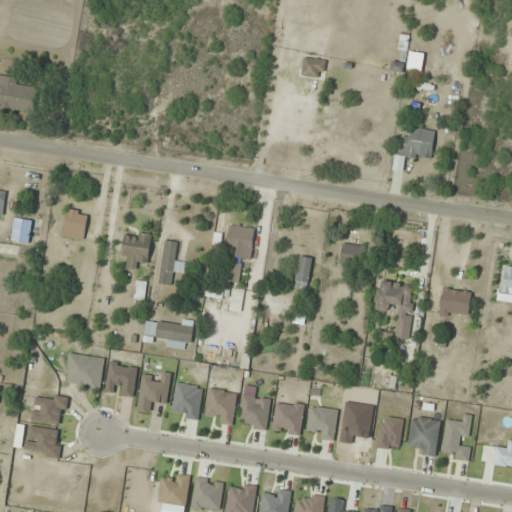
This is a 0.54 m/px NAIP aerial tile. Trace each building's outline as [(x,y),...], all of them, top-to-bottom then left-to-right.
[(301,75),(323,79),(326,61),(304,57),(301,75)] [(0,98),(0,108),(33,113),(36,89),(18,86),(19,78),(0,75),(0,88),(1,89),(0,98)] [(407,139),(398,137),(395,155),(422,159),(427,131),(409,128),(407,139)] [(85,235),(88,212),(66,210),(63,232),(85,235)] [(29,244),(33,220),(14,218),(11,241),(29,244)] [(251,259),(255,229),(230,225),(226,255),(251,259)] [(152,236),(125,232),(122,259),(126,260),(126,269),(137,270),(138,261),(149,262),(152,236)] [(159,284),(173,286),(174,275),(183,276),(185,262),(175,261),(178,242),(164,241),(159,284)] [(341,264),(362,266),(365,247),(343,244),(341,264)] [(295,286),(308,288),(313,259),(299,256),(295,286)] [(240,283),(241,267),(227,266),(226,282),(240,283)] [(511,267),(504,266),(498,301),(511,303),(511,267)] [(146,281),(135,281),(134,301),(146,301),(146,281)] [(409,340),(416,286),(379,281),(375,310),(389,312),(390,305),(399,306),(395,338),(409,340)] [(222,298),(223,288),(207,287),(207,297),(222,298)] [(231,311),(244,311),(243,290),(230,290),(231,311)] [(195,322),(183,320),(183,326),(146,321),(144,337),(167,340),(166,348),(190,351),(195,322)] [(466,345),(471,331),(453,325),(448,338),(466,345)] [(100,392),(106,359),(68,353),(65,374),(71,375),(68,387),(100,392)] [(203,387),(176,384),(172,417),(199,420),(203,387)] [(205,419),(233,424),(238,394),(210,388),(205,419)] [(238,425),(266,431),(273,401),(244,395),(238,425)] [(273,432),(301,435),(304,405),(276,402),(273,432)] [(338,410),(310,407),(308,429),(317,430),(316,438),(335,441),(338,410)] [(436,457),(442,421),(412,416),(408,445),(417,447),(416,454),(436,457)] [(192,479),(174,472),(171,483),(164,480),(156,499),(181,509),(192,479)] [(224,482),(196,479),(192,508),(221,511),(224,482)] [(226,511),(253,511),(257,487),(231,483),(226,511)] [(288,511),(291,492),(263,489),(260,511),(288,511)] [(324,511),(326,497),(306,494),(306,501),(296,500),(294,511),(324,511)]
